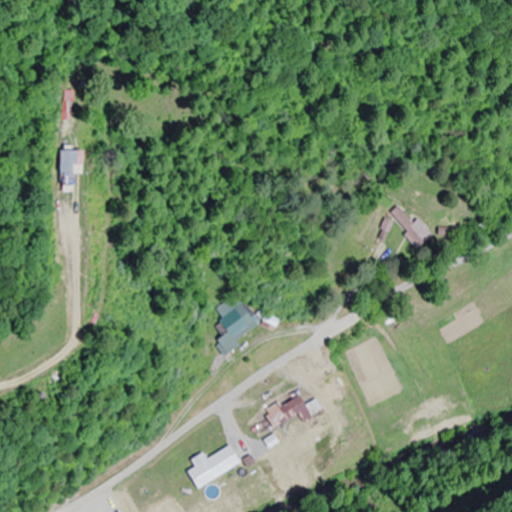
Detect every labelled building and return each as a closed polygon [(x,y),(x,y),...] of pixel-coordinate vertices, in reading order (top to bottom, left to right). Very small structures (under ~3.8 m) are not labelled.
[(57,150),(75,150),(75,122),(57,122),(57,150)] [(427,235),(398,204),(385,215),(414,247),(427,235)] [(221,355),(236,346),(232,340),(257,324),(241,298),(216,314),(227,331),(212,341),(221,355)] [(262,415),(271,430),(304,408),(295,394),(262,415)] [(184,470),(193,488),(239,464),(229,446),(184,470)]
